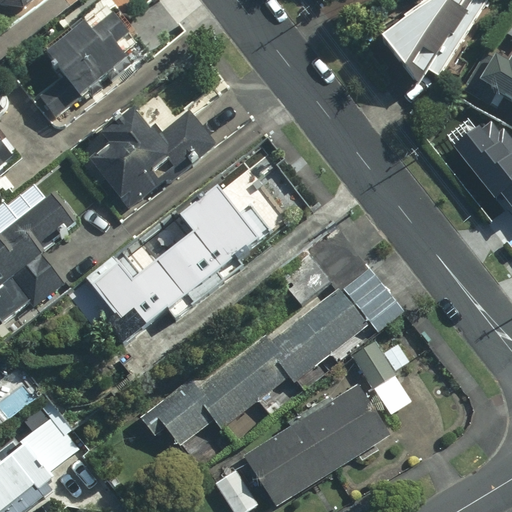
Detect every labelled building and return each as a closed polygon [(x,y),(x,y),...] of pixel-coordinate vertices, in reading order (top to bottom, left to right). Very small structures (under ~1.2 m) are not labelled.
[(490,5),(482,0),(448,0),(384,47),(407,89),(439,84),(490,5)] [(143,52),(133,39),(145,30),(129,10),(105,30),(96,18),(55,51),(72,72),(41,97),(60,119),(143,52)] [(511,74),(511,76),(487,61),(465,95),(511,124),(511,74)] [(0,173),(24,153),(14,140),(20,135),(4,117),(11,111),(0,98),(0,173)] [(101,158),(140,208),(225,141),(200,109),(168,134),(145,105),(111,131),(121,143),(101,158)] [(129,260),(103,281),(132,316),(147,304),(161,321),(290,216),(250,168),(195,213),(208,228),(145,279),(129,260)] [(68,191),(11,234),(6,227),(0,231),(0,314),(5,321),(38,296),(44,303),(75,279),(53,250),(91,221),(68,191)] [(511,201),(499,217),(511,227),(511,201)] [(372,324),(344,289),(278,341),(273,335),(204,388),(195,376),(148,413),(174,446),(219,412),(230,426),(297,374),(301,379),(372,324)] [(383,342),(359,357),(396,416),(418,402),(399,372),(414,363),(403,345),(390,353),(383,342)] [(395,435),(363,384),(248,454),(280,505),(395,435)] [(57,418),(18,446),(26,457),(0,475),(0,511),(28,511),(71,482),(61,467),(82,453),(57,418)] [(240,469),(221,481),(240,511),(258,511),(265,508),(240,469)]
